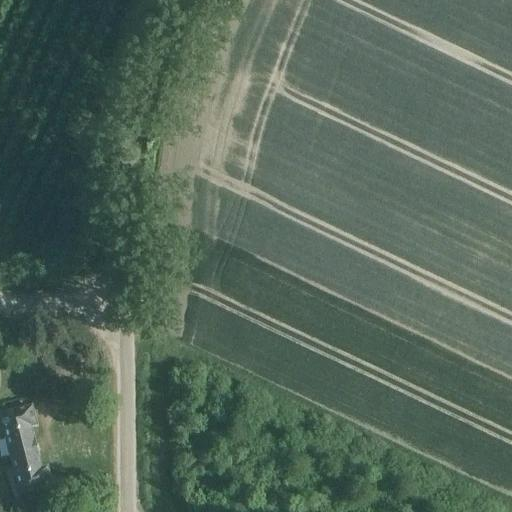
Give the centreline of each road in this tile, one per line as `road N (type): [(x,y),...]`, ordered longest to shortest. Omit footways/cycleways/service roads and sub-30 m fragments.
road 1 (unclassified): [(128,243),(129,169),(141,113),(185,0)]
road 2 (unclassified): [(129,511),(127,358)]
